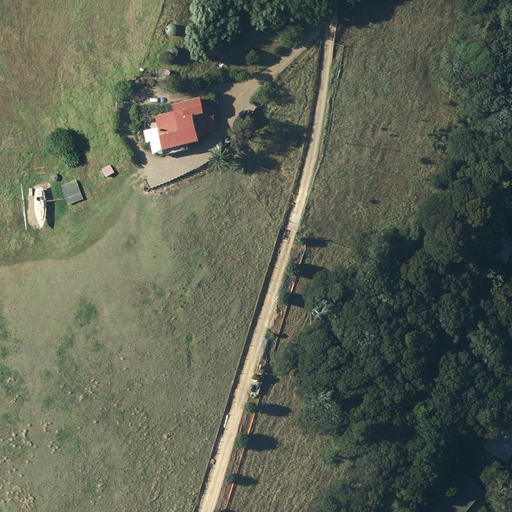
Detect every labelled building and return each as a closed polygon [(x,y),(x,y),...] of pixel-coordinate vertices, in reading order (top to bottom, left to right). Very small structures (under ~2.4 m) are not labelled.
[(175,46),(167,48),(165,49),(165,50),(164,52),(163,53),(163,54),(163,56),(163,57),(163,59),(164,60),(165,61),(166,63),(167,64),(168,64),(169,65),(171,65),(172,65),(174,65),(175,65),(177,65),(178,64),(179,63),(180,62),(181,61),(182,59),(182,58),(182,56),(182,55),(182,53),(182,52),(181,51),(180,50),(179,48),(178,48),(176,47),(175,46)] [(156,80),(169,82),(171,71),(158,68),(156,80)] [(173,111),(155,115),(156,117),(144,120),(146,130),(152,129),(154,140),(148,141),(151,152),(160,157),(189,149),(188,144),(199,141),(199,139),(216,127),(213,114),(208,115),(203,96),(171,104),(173,111)] [(247,108),(242,116),(250,121),(255,113),(252,110),(257,101),(255,99),(248,109),(247,108)] [(213,155),(208,164),(213,167),(218,158),(213,155)] [(110,165),(103,169),(104,171),(97,174),(101,181),(115,172),(110,165)] [(75,180),(60,186),(68,208),(83,202),(75,180)] [(507,264),(511,249),(511,238),(500,234),(492,258),(507,264)] [(511,454),(511,420),(502,415),(483,448),(508,462),(511,454)]
